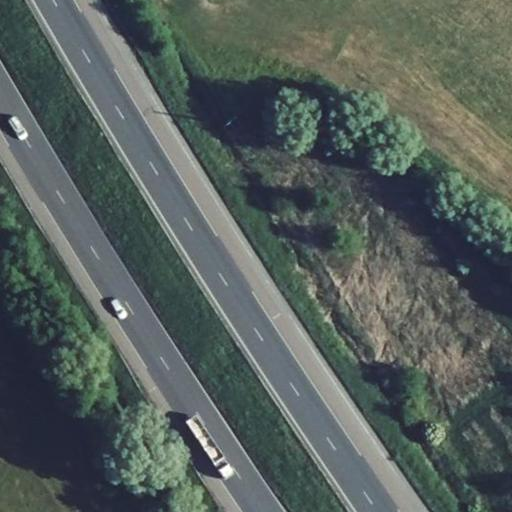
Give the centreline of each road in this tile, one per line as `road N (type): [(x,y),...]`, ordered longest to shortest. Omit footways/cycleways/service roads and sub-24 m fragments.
road 1 (motorway): [(375,511),(51,0)]
road 2 (motorway): [(0,99),(260,511)]
